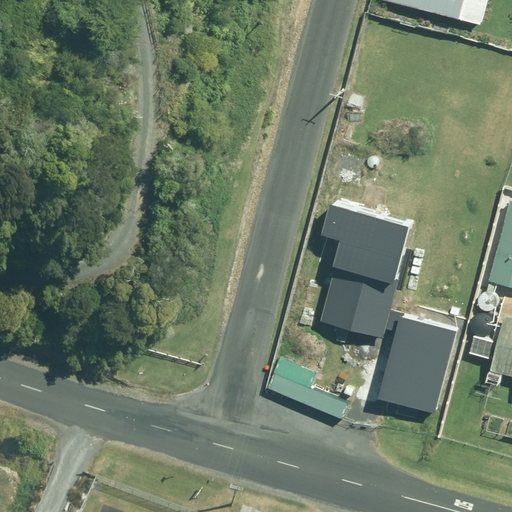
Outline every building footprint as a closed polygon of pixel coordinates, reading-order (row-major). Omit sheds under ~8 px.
[(394,0),(483,24),(488,0),(394,0)] [(416,220),(335,199),(327,231),(346,236),(324,319),(386,335),(400,279),(422,285),(430,255),(408,250),(416,220)] [(511,199),(491,279),(511,284),(511,199)] [(405,308),(382,389),(440,405),(462,324),(405,308)] [(511,316),(507,315),(492,369),(511,374),(511,316)]
